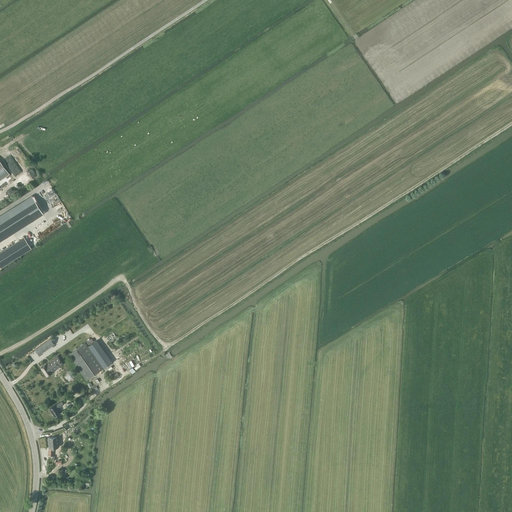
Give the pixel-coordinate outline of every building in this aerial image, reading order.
[(0,160),(0,180),(9,174),(0,160)] [(32,195),(0,215),(0,241),(44,214),(32,195)] [(0,267),(26,251),(20,241),(11,246),(0,253),(0,267)] [(55,344),(51,339),(36,349),(40,355),(55,344)] [(111,363),(96,341),(89,346),(104,368),(111,363)] [(85,343),(68,354),(86,380),(103,368),(85,343)] [(58,355),(39,367),(46,376),(64,364),(58,355)] [(55,405),(50,408),(52,413),(52,414),(53,415),(54,416),(60,413),(57,408),(55,405)] [(57,436),(48,437),(48,439),(49,448),(58,447),(58,443),(57,436)]
